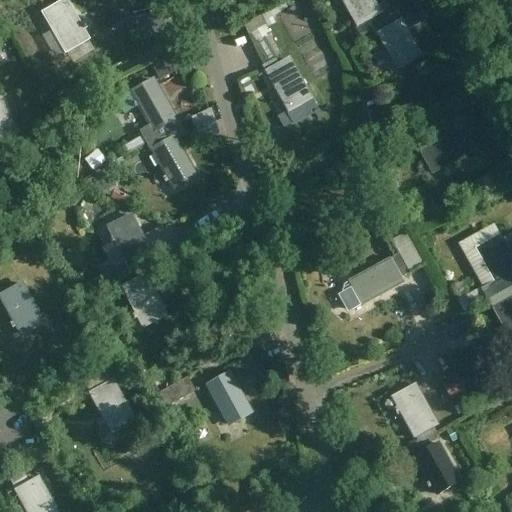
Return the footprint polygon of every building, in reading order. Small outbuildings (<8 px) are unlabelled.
[(374,28),(388,20),(382,11),(379,13),(371,0),(342,0),(349,12),(357,27),(362,24),(366,22),(371,30),(374,28)] [(83,33),(88,30),(85,25),(81,28),(67,2),(45,15),(67,54),(88,41),(83,33)] [(147,43),(167,39),(162,17),(143,20),(147,43)] [(392,27),(388,20),(374,28),(385,47),(395,66),(400,63),(404,61),(407,65),(414,61),(420,58),(411,40),(401,22),(396,25),(392,27)] [(263,39),(274,64),(284,59),(273,34),(263,39)] [(289,112),(310,100),(289,62),(268,74),(289,112)] [(181,128),(155,82),(133,94),(138,103),(134,105),(136,109),(140,107),(150,126),(141,131),(149,145),(180,128),(181,128)] [(0,143),(17,134),(0,104),(0,143)] [(185,137),(180,128),(149,145),(149,146),(167,177),(163,179),(165,184),(170,182),(175,190),(196,178),(176,142),(185,137)] [(433,174),(471,153),(459,132),(421,153),(433,174)] [(131,144),(126,147),(132,158),(137,155),(131,144)] [(94,155),(86,161),(93,170),(101,164),(94,155)] [(129,269),(152,257),(132,217),(110,229),(114,239),(110,241),(112,246),(116,244),(129,269)] [(414,237),(401,243),(416,275),(429,268),(414,237)] [(511,258),(510,256),(500,239),(489,245),(478,252),(488,268),(497,285),(490,289),(484,292),(489,301),(506,292),(511,287),(511,258)] [(399,255),(344,286),(342,294),(351,312),(402,284),(400,280),(410,274),(399,255)] [(143,328),(166,317),(147,278),(123,289),(136,315),(132,317),(135,322),(139,320),(143,328)] [(24,337),(45,325),(23,286),(1,298),(15,324),(11,327),(13,331),(18,328),(24,337)] [(511,287),(506,292),(489,301),(493,309),(503,325),(511,341),(511,287)] [(229,426),(251,414),(230,376),(208,388),(229,426)] [(113,434),(135,422),(114,383),(91,396),(105,421),(101,423),(104,428),(108,426),(113,434)] [(465,383),(449,387),(454,409),(470,405),(465,383)] [(414,440),(437,427),(415,387),(393,399),(398,409),(393,411),(396,416),(400,414),(414,440)] [(438,497),(460,484),(437,445),(415,458),(430,483),(426,485),(429,490),(433,488),(438,497)] [(28,511),(57,511),(40,480),(17,492),(28,511)]
